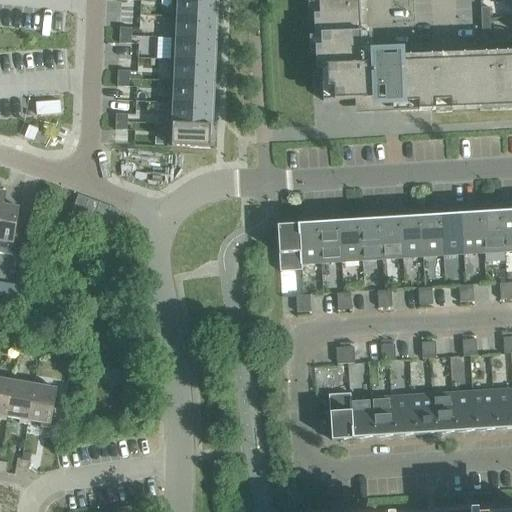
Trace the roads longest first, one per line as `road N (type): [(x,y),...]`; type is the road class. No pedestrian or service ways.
road 1 (residential): [(511,314),(327,326),(291,349),(302,453),(330,472),(511,461)]
road 2 (residential): [(163,218),(216,187),(511,165)]
road 3 (unclassified): [(178,461),(174,366),(154,248),(163,218)]
road 4 (residential): [(85,184),(96,0)]
road 5 (residential): [(28,511),(33,492),(66,479),(178,461)]
